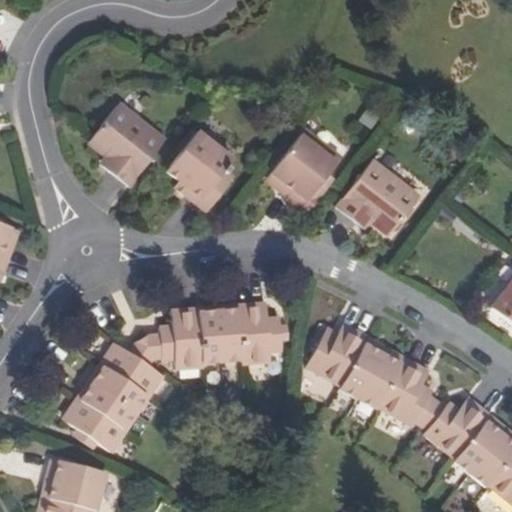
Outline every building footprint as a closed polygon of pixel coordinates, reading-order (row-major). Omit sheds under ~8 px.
[(114,162),(107,171),(128,188),(163,142),(117,106),(88,142),(106,156),(114,162)] [(365,107),(357,121),(370,129),(379,116),(365,107)] [(189,144),(197,133),(192,129),(183,140),(189,144)] [(287,186),(281,193),(300,208),(327,174),(334,165),(319,153),(323,146),(304,131),(271,174),(287,186)] [(187,189),(184,195),(206,213),(233,179),(224,172),(233,160),(197,133),(189,144),(183,140),(176,149),(181,153),(166,173),(178,182),(187,189)] [(319,153),(334,165),(339,158),(323,146),(319,153)] [(107,171),(114,162),(106,156),(99,165),(107,171)] [(371,167),(337,212),(358,229),(365,220),(372,225),(391,239),(418,203),(371,167)] [(287,186),(271,174),(265,181),(281,193),(287,186)] [(335,179),(327,174),(300,208),(308,214),(335,179)] [(178,182),(173,187),(184,195),(187,189),(178,182)] [(365,220),(358,229),(366,234),(372,225),(365,220)] [(0,271),(3,273),(11,250),(3,247),(11,229),(2,226),(0,224),(0,271)] [(3,247),(11,250),(18,232),(11,229),(3,247)] [(511,330),(511,290),(492,315),(511,330)] [(158,337),(160,360),(160,361),(173,361),(174,371),(201,369),(201,364),(239,362),(239,366),(268,364),(267,354),(279,353),(279,343),(278,328),(278,320),(265,321),(264,305),(235,307),(236,312),(197,314),(197,310),(170,311),(170,328),(158,329),(158,337)] [(411,428),(423,408),(430,396),(432,392),(422,385),(429,373),(404,358),(400,365),(366,345),(370,339),(344,324),(336,337),(325,331),(304,366),(339,386),(337,390),(376,412),(379,409),(411,428)] [(287,328),(278,328),(279,343),(288,343),(287,328)] [(133,348),(128,355),(146,367),(152,360),(160,360),(158,337),(147,337),(147,338),(140,342),(133,348)] [(400,365),(404,358),(370,339),(366,345),(400,365)] [(77,431),(98,445),(112,455),(127,433),(123,430),(144,399),(149,401),(164,379),(146,367),(128,355),(112,345),(98,366),(102,369),(81,401),(76,398),(61,420),(77,431)] [(102,369),(98,366),(76,398),(81,401),(102,369)] [(423,408),(437,418),(445,408),(430,396),(423,408)] [(449,403),(445,408),(437,418),(424,433),(455,459),(453,462),(486,489),(488,487),(511,505),(511,445),(486,423),(491,418),(467,398),(458,410),(449,403)] [(123,430),(127,433),(149,401),(144,399),(123,430)] [(511,445),(511,435),(491,418),(486,423),(511,445)] [(94,451),(98,445),(77,431),(73,437),(94,451)] [(52,487),(45,511),(94,511),(104,474),(50,460),(44,485),(52,487)] [(45,511),(52,487),(44,485),(36,511),(45,511)]
